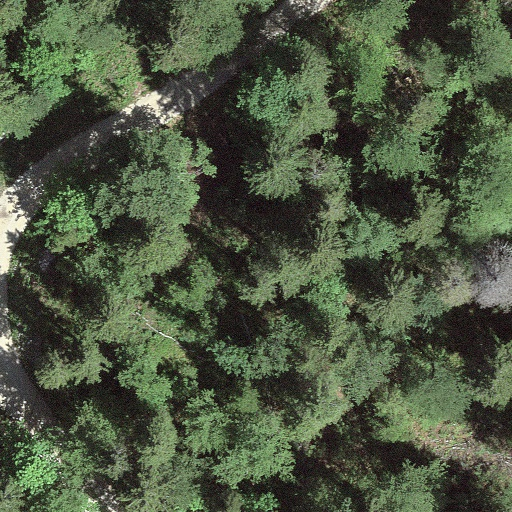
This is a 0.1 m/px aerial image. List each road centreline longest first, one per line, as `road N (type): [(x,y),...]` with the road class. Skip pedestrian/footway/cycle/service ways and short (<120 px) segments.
road 1 (track): [(0,227),(43,176),(230,63),(311,0)]
road 2 (track): [(104,511),(20,408),(0,369)]
